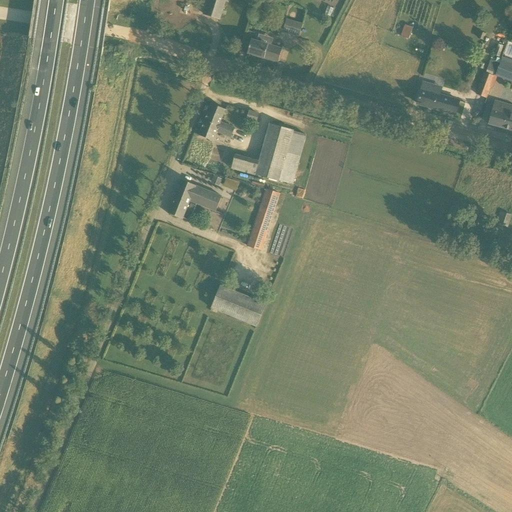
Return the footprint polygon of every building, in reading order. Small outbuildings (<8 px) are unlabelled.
[(207,0),(203,15),(220,20),(226,0),(207,0)] [(299,37),(302,24),(287,20),(285,29),(293,31),(292,35),(299,37)] [(405,25),(401,36),(409,38),(412,28),(405,25)] [(480,32),(478,38),(484,40),(486,34),(480,32)] [(282,49),(251,40),(247,54),(264,59),(278,63),(282,49)] [(511,64),(501,61),(500,64),(496,76),(511,82),(511,64)] [(494,77),(484,73),(476,95),(486,99),(490,88),(494,77)] [(460,101),(421,90),(417,104),(456,115),(460,101)] [(511,105),(495,101),(488,124),(511,130),(511,105)] [(199,136),(213,141),(216,133),(230,138),(234,128),(220,122),(226,110),(211,104),(199,136)] [(257,122),(259,114),(249,111),(247,119),(257,122)] [(235,155),(232,165),(231,169),(292,184),(305,134),(269,124),(259,162),(235,155)] [(214,176),(211,183),(219,186),(222,179),(214,176)] [(183,219),(190,201),(196,186),(181,180),(168,213),(183,219)] [(216,212),(222,196),(196,186),(190,201),(216,212)] [(266,190),(247,246),(261,251),(280,194),(266,190)] [(256,327),(265,304),(221,286),(211,308),(256,327)]
